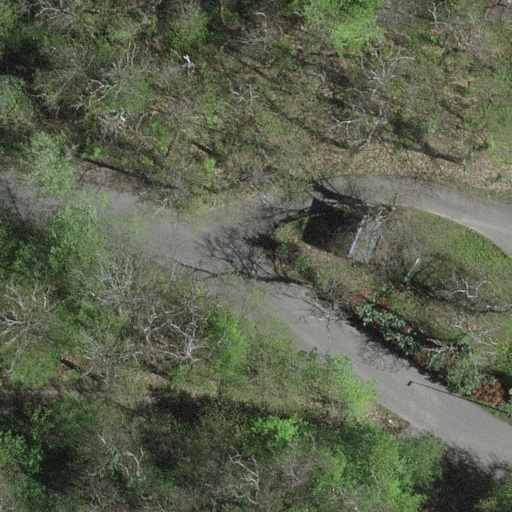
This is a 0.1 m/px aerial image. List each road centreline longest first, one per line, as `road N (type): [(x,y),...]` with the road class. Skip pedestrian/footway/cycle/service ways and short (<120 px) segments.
road 1 (residential): [(0,191),(120,211),(208,248),(391,371),(511,438)]
road 2 (track): [(455,409),(423,442),(400,448),(288,419),(46,397),(0,400)]
